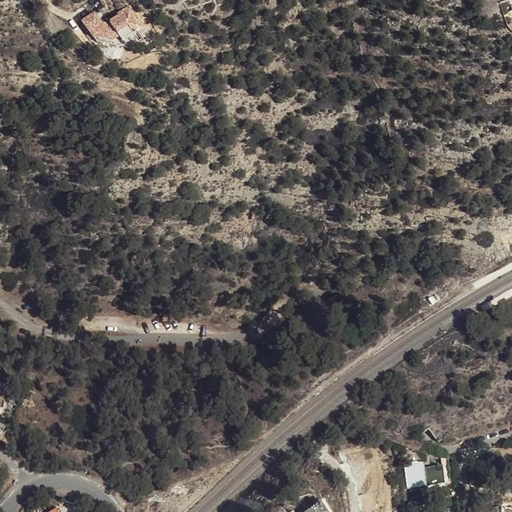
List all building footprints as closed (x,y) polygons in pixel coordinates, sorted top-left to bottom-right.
[(130,28),(135,25),(132,19),(136,16),(129,7),(117,15),(118,17),(111,22),(111,26),(97,21),(92,14),(83,20),(94,35),(112,40),(117,36),(121,42),(133,33),(130,28)] [(133,49),(141,44),(133,33),(121,42),(117,36),(112,40),(94,35),(97,40),(133,49)] [(341,462),(344,468),(351,466),(346,455),(352,453),(351,451),(345,452),(337,454),(340,462),(341,462)] [(447,459),(441,458),(442,466),(423,468),(425,487),(450,484),(447,459)] [(359,492),(361,511),(383,511),(381,483),(373,484),(373,486),(368,487),(368,486),(364,486),(364,484),(356,484),(359,492)]
